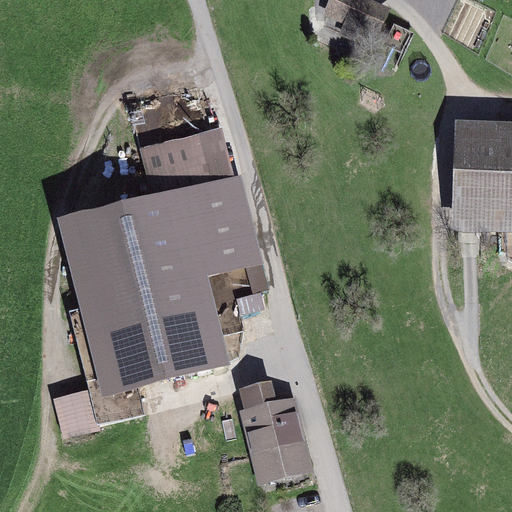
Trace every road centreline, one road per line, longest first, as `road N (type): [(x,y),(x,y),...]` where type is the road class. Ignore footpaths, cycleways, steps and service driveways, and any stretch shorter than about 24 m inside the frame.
road 1 (track): [(339,511),(198,0)]
road 2 (track): [(456,86),(439,198),(439,260),(453,324),(511,422)]
